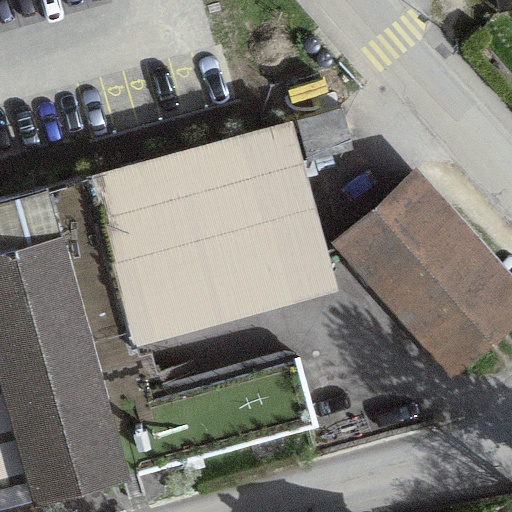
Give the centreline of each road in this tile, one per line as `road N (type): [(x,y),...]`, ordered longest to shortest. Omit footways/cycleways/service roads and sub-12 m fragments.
road 1 (residential): [(274,511),(511,441)]
road 2 (residential): [(511,174),(349,0)]
